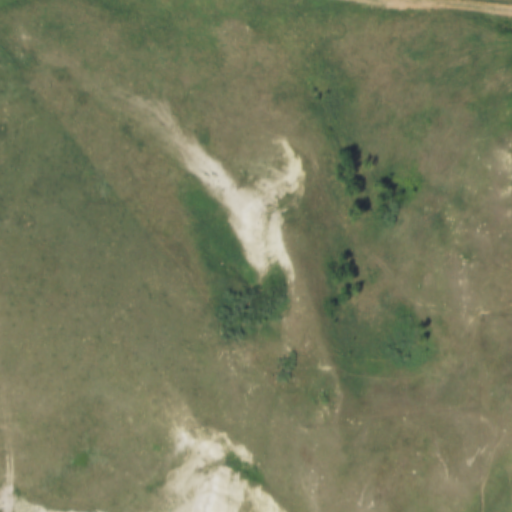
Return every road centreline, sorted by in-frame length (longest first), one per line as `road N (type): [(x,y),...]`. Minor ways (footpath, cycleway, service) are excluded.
road 1 (track): [(0,329),(6,229),(36,159),(38,132),(0,64)]
road 2 (track): [(389,0),(511,7)]
